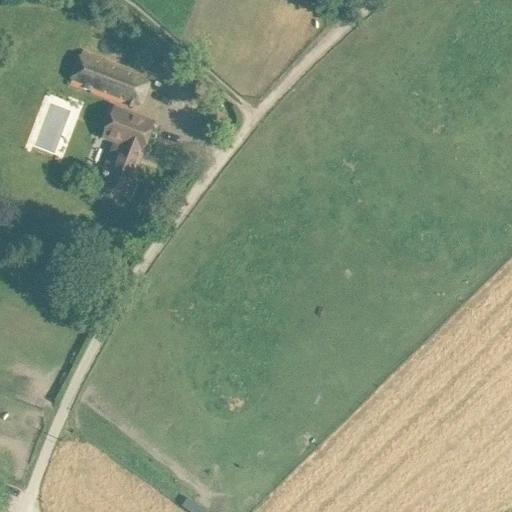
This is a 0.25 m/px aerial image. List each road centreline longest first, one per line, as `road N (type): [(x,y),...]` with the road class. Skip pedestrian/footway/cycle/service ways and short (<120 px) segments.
road 1 (unclassified): [(23,511),(101,333),(254,119)]
road 2 (track): [(254,119),(379,0)]
